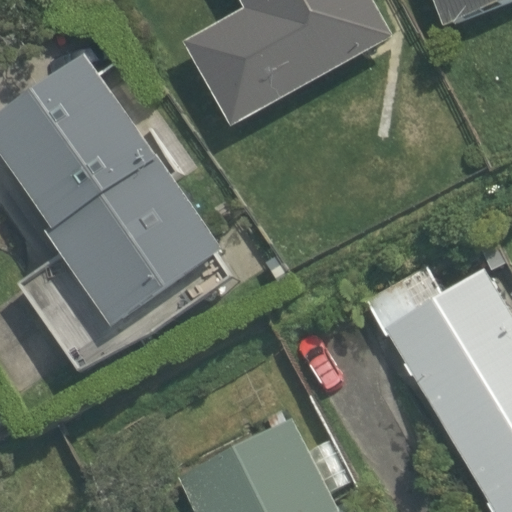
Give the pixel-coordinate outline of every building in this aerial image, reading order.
[(398,40),(375,0),(243,0),(250,12),(189,45),(236,132),(398,40)] [(511,0),(436,0),(447,28),(511,3),(511,0)] [(120,331),(230,254),(95,61),(0,125),(0,146),(63,235),(56,240),(120,331)] [(394,338),(497,511),(511,511),(511,305),(492,270),(449,297),(431,268),(372,302),(392,341),(394,338)] [(297,422),(186,480),(201,511),(359,511),(350,493),(356,490),(335,447),(316,456),(297,422)]
